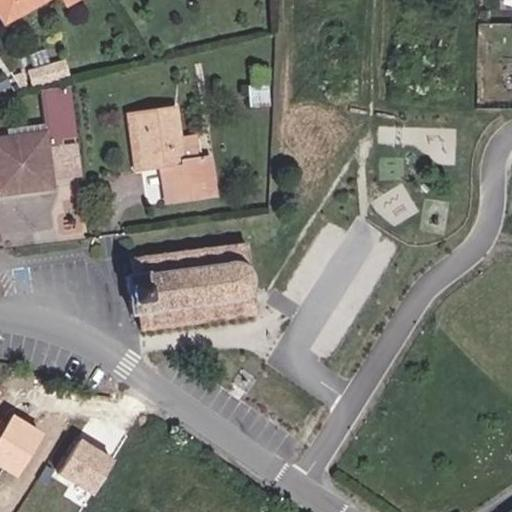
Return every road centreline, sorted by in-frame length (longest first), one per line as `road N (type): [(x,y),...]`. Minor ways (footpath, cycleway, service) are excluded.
road 1 (residential): [(300,484),(417,297),(483,238),(495,156),(511,133)]
road 2 (unclassified): [(300,484),(132,368),(74,338),(0,318)]
